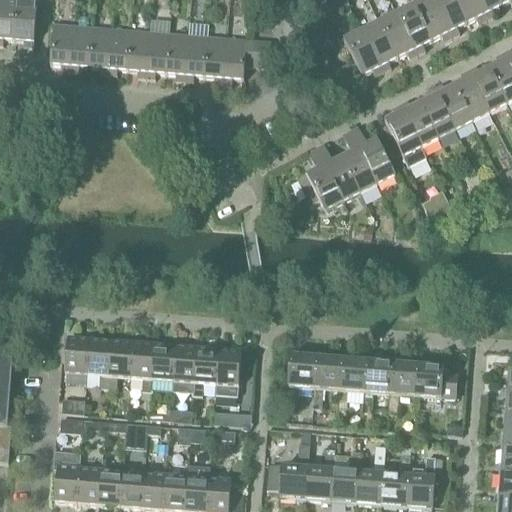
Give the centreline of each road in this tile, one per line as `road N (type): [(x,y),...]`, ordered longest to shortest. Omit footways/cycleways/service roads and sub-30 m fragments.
road 1 (residential): [(200,107),(42,94),(26,73),(0,70)]
road 2 (residential): [(200,107),(281,94),(285,0)]
